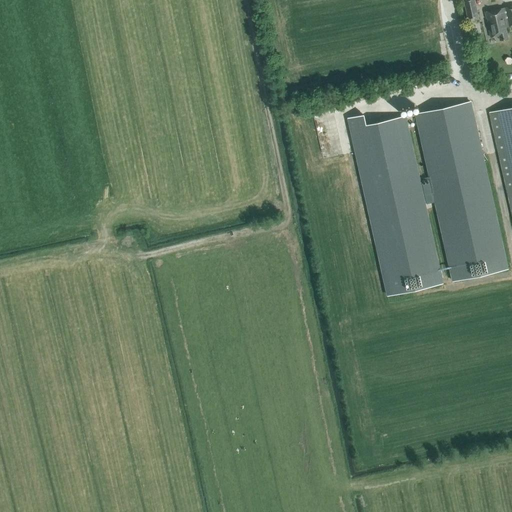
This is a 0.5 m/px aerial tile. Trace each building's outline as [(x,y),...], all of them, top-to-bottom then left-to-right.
[(478,19),(474,0),(463,0),(468,22),(478,19)] [(511,6),(505,8),(504,8),(485,12),(490,37),(499,36),(500,40),(508,38),(505,27),(507,27),(509,26),(511,25),(511,6)] [(507,268),(470,102),(416,114),(453,280),(507,268)] [(511,107),(490,113),(511,211),(511,107)] [(442,283),(405,116),(365,125),(363,115),(348,118),(350,128),(387,295),(442,283)] [(426,203),(435,201),(430,177),(421,179),(426,203)]
